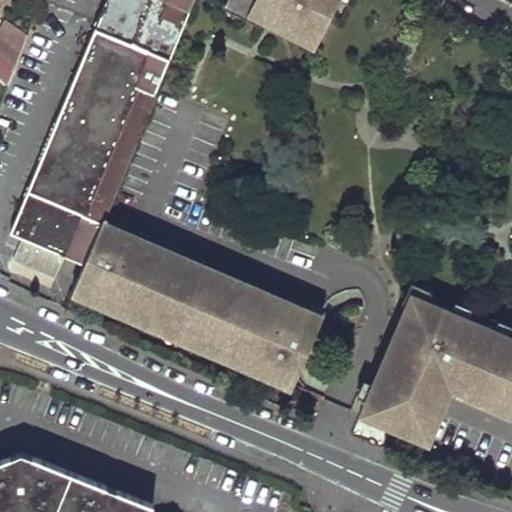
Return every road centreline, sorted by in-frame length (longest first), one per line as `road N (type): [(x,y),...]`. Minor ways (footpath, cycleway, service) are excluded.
road 1 (unknown): [(312,455),(384,293),(153,212),(189,113)]
road 2 (residential): [(395,491),(0,317)]
